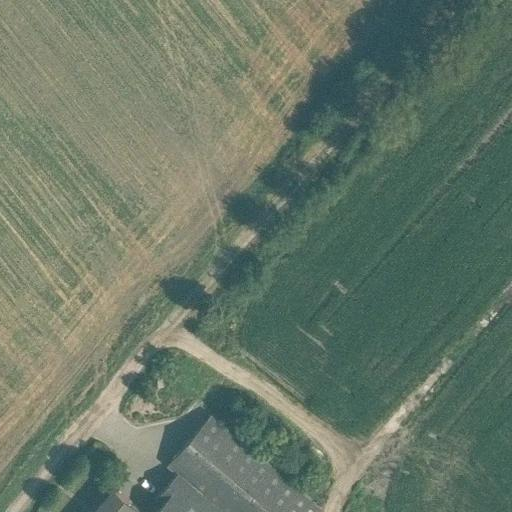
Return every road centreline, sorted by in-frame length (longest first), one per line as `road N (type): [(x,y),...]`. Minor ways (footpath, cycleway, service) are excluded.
road 1 (track): [(96,412),(454,0)]
road 2 (track): [(511,296),(327,511)]
road 3 (unclassified): [(12,511),(96,412)]
